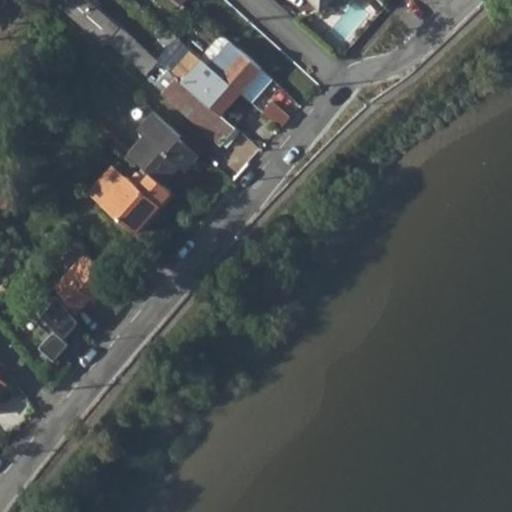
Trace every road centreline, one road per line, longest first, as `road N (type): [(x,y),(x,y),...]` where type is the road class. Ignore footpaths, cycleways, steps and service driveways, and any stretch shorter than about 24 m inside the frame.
road 1 (tertiary): [(0,489),(348,81)]
road 2 (tertiary): [(348,81),(399,61),(466,0)]
road 3 (residential): [(255,0),(348,81)]
